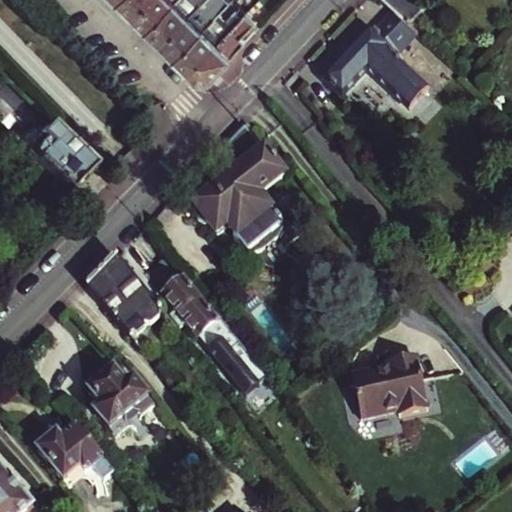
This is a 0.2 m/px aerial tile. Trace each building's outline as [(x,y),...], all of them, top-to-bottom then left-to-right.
[(116,0),(132,16),(148,0),(116,0)] [(145,28),(174,0),(148,0),(132,16),(145,28)] [(174,0),(145,28),(160,43),(202,0),(174,0)] [(225,0),(202,0),(160,43),(173,56),(219,11),(228,2),(225,0)] [(380,0),(395,14),(409,26),(426,8),(426,1),(425,0),(380,0)] [(188,71),(245,12),(241,8),(228,21),(219,11),(173,56),(188,71)] [(210,77),(245,40),(239,34),(253,21),(245,12),(188,71),(195,78),(210,77)] [(324,81),(342,98),(368,72),(410,113),(429,93),(395,60),(418,35),(409,26),(395,14),(374,36),(371,33),(324,81)] [(252,127),(249,123),(221,151),(225,155),(219,160),(232,176),(238,172),(241,174),(218,193),(216,190),(195,206),(198,209),(197,215),(202,221),(208,221),(218,234),(228,226),(237,237),(234,239),(259,270),(266,265),(275,270),(290,258),(288,247),(293,242),(258,199),(285,178),(264,152),(269,148),(261,139),(258,135),(254,137),(248,129),(252,127)] [(69,194),(95,168),(52,127),(27,153),(69,194)] [(164,314),(118,257),(88,288),(110,315),(131,340),(143,331),(140,327),(146,322),(150,326),(164,314)] [(191,283),(172,259),(159,270),(178,294),(168,302),(188,327),(183,332),(199,352),(205,346),(224,369),(236,359),(244,368),(241,371),(246,380),(261,391),(271,383),(224,324),(220,327),(188,286),(191,283)] [(388,365),(388,371),(353,378),(362,422),(400,414),(400,420),(428,412),(421,378),(417,359),(388,365)] [(92,380),(93,387),(88,391),(100,406),(92,412),(115,438),(153,407),(130,380),(124,385),(112,371),(105,377),(98,375),(92,380)] [(112,476),(69,424),(48,443),(44,442),(36,452),(65,488),(89,469),(102,484),(112,476)] [(0,511),(30,511),(38,505),(17,480),(12,485),(0,470),(0,511)] [(239,511),(231,502),(218,511),(239,511)]
